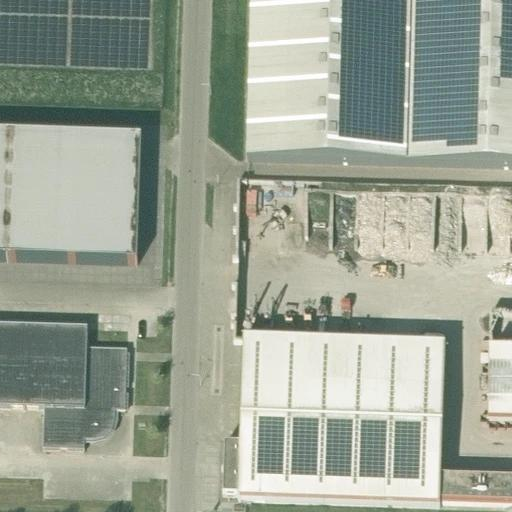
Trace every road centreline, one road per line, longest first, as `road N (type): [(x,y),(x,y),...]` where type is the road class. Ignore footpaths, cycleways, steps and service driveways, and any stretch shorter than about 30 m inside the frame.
road 1 (unclassified): [(181,511),(197,0)]
road 2 (unknown): [(187,304),(511,306)]
